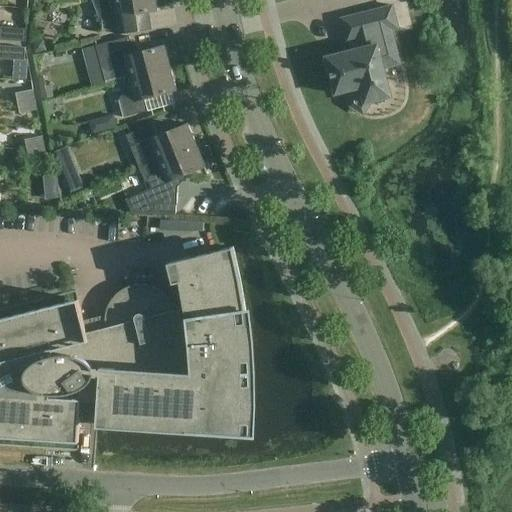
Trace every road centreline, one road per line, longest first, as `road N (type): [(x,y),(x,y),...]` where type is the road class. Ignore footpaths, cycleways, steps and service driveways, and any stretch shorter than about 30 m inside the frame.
road 1 (tertiary): [(405,460),(392,400),(251,102),(220,0)]
road 2 (residential): [(118,483),(202,486),(405,460)]
